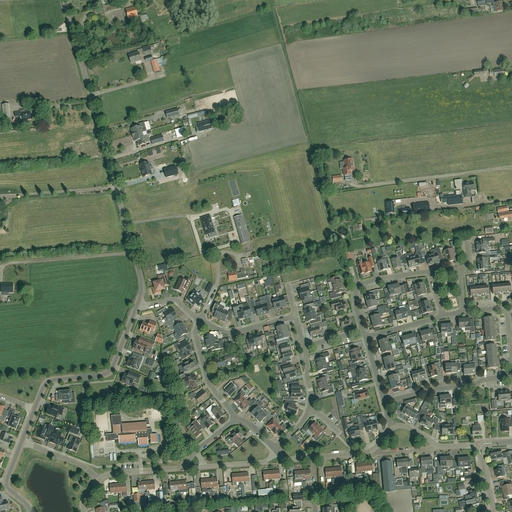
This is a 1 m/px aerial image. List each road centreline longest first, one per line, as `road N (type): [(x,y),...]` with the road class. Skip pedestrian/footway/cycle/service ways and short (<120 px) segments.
road 1 (unclassified): [(142,283),(64,0)]
road 2 (residential): [(34,409),(51,379),(107,373),(136,303)]
road 3 (residential): [(383,401),(505,377),(509,338)]
road 4 (unclassified): [(511,167),(360,187)]
